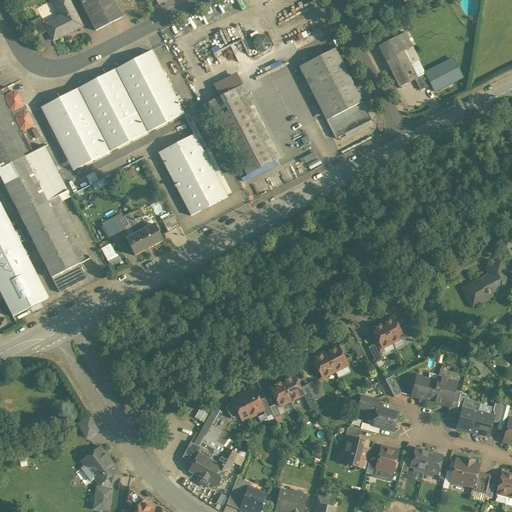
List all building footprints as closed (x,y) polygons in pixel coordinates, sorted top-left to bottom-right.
[(82,26),(68,0),(53,0),(60,14),(59,17),(45,24),(45,25),(48,31),(53,41),(82,26)] [(113,0),(79,0),(96,31),(122,17),(113,0)] [(41,17),(31,22),(38,36),(48,31),(45,25),(45,24),(41,17)] [(378,47),(397,37),(393,30),(375,40),(378,47)] [(255,33),(252,37),(251,41),(252,45),(254,49),(258,51),(262,51),(266,49),(269,46),(270,42),(270,38),(267,34),(263,32),(259,32),(255,33)] [(404,51),(411,65),(419,60),(405,33),(397,37),(378,47),(386,61),(404,51)] [(362,103),(335,49),(305,65),(332,117),(332,118),(362,103)] [(152,51),(41,108),(73,171),(184,114),(152,51)] [(400,87),(415,79),(418,78),(417,77),(411,65),(404,51),(386,61),(400,87)] [(453,59),(425,73),(431,85),(435,92),(463,77),(453,59)] [(332,117),(305,65),(300,67),(326,120),(332,117)] [(215,85),(221,96),(237,88),(243,99),(275,161),(282,158),(238,73),(215,85)] [(425,73),(417,77),(418,78),(415,79),(421,90),(431,85),(425,73)] [(14,91),(11,93),(7,87),(0,91),(0,109),(4,119),(23,109),(23,108),(24,104),(18,93),(14,91)] [(243,99),(237,88),(221,96),(208,103),(214,114),(216,118),(217,118),(247,176),(275,161),(243,99)] [(208,103),(203,106),(209,116),(214,114),(208,103)] [(362,103),(332,118),(332,117),(326,120),(336,139),(371,121),(362,103)] [(23,109),(4,119),(24,157),(33,153),(23,132),(33,127),(34,123),(28,112),(24,111),(23,109)] [(4,119),(0,120),(0,169),(24,157),(4,119)] [(195,135),(159,153),(191,216),(227,197),(195,135)] [(24,157),(0,169),(0,176),(52,278),(79,265),(91,259),(90,257),(89,257),(61,201),(58,196),(68,191),(45,146),(33,153),(24,157)] [(232,193),(213,157),(208,160),(226,196),(232,193)] [(94,173),(87,177),(91,184),(99,180),(94,173)] [(83,178),(76,181),(81,190),(88,187),(83,178)] [(71,196),(68,191),(58,196),(61,201),(71,196)] [(5,213),(0,203),(0,292),(3,298),(13,317),(31,307),(40,303),(48,298),(20,243),(25,241),(20,230),(15,233),(15,232),(5,213)] [(130,213),(111,223),(112,226),(126,219),(129,224),(135,221),(135,220),(134,220),(130,213)] [(174,214),(162,220),(168,233),(180,227),(174,214)] [(135,220),(135,221),(139,230),(147,226),(142,217),(135,220)] [(126,219),(112,226),(116,234),(130,227),(129,224),(126,219)] [(139,230),(135,221),(129,224),(130,227),(132,226),(133,228),(131,229),(133,233),(139,230)] [(111,223),(103,227),(109,238),(116,234),(112,226),(111,223)] [(147,226),(139,230),(148,247),(162,240),(153,223),(147,226)] [(133,233),(125,238),(134,255),(148,247),(139,230),(133,233)] [(111,244),(102,248),(106,258),(115,254),(111,244)] [(511,281),(502,261),(487,269),(491,276),(485,279),(484,278),(473,284),(481,299),(492,293),(504,290),(505,293),(511,289),(511,281)] [(79,265),(52,278),(59,293),(86,279),(79,265)] [(473,284),(464,289),(473,307),(482,302),(481,299),(473,284)] [(484,304),(505,293),(504,290),(492,293),(481,299),(482,302),(484,304)] [(394,318),(383,323),(393,343),(403,338),(399,330),(394,318)] [(393,343),(383,323),(372,329),(376,336),(374,337),(373,339),(375,344),(376,344),(380,352),(384,350),(383,348),(393,343)] [(409,325),(399,330),(403,338),(407,345),(417,340),(409,325)] [(397,350),(407,345),(403,338),(393,343),(397,350)] [(358,342),(352,345),(358,358),(364,355),(358,342)] [(383,358),(397,350),(393,343),(383,348),(384,350),(380,352),(383,358)] [(380,352),(376,344),(375,344),(368,347),(377,363),(384,360),(383,358),(380,352)] [(338,346),(325,352),(335,372),(348,366),(338,346)] [(325,352),(313,359),(323,378),(335,372),(325,352)] [(482,376),(488,373),(481,361),(475,364),(482,376)] [(348,366),(335,372),(338,378),(351,372),(348,366)] [(428,379),(417,376),(412,396),(431,402),(437,381),(436,381),(437,375),(429,373),(428,379)] [(293,375),(281,382),(291,401),(303,395),(303,394),(293,375)] [(402,394),(393,376),(386,380),(385,379),(394,397),(402,394)] [(437,381),(431,402),(450,407),(452,401),(457,382),(438,377),(437,381)] [(314,381),(307,385),(310,391),(314,400),(322,396),(314,381)] [(281,382),(270,387),(280,407),(291,401),(281,382)] [(245,393),(238,397),(238,398),(232,401),(233,403),(227,406),(226,409),(231,418),(233,419),(239,415),(242,421),(248,418),(248,419),(249,419),(256,415),(256,414),(263,410),(259,401),(254,390),(246,394),(246,393),(245,393)] [(314,400),(310,391),(303,394),(303,395),(311,411),(318,408),(314,400)] [(460,394),(458,403),(456,412),(461,413),(463,408),(464,405),(466,404),(468,396),(460,394)] [(379,401),(362,396),(358,408),(376,413),(377,407),(378,407),(379,401)] [(269,408),(264,398),(259,401),(263,410),(266,417),(273,414),(269,408)] [(452,401),(450,407),(446,418),(453,420),(456,412),(458,403),(452,401)] [(503,406),(495,404),(493,411),(494,413),(493,416),(494,416),(492,422),(498,423),(503,406)] [(275,405),(269,408),(273,414),(275,418),(280,415),(275,405)] [(205,424),(194,444),(191,442),(188,447),(196,452),(202,443),(205,436),(211,426),(220,410),(215,406),(211,413),(205,424)] [(378,407),(377,407),(376,413),(372,426),(379,428),(394,432),(399,413),(378,407)] [(195,418),(205,424),(211,413),(201,408),(195,418)] [(463,408),(461,413),(457,429),(473,433),(478,412),(463,408)] [(493,416),(478,412),(473,433),(488,437),(492,422),(494,416),(493,416)] [(90,418),(78,425),(86,437),(87,438),(98,431),(90,418)] [(505,420),(500,418),(497,430),(502,431),(505,420)] [(511,419),(511,421),(509,420),(503,441),(509,442),(510,441),(511,441),(511,419)] [(372,426),(362,423),(360,429),(361,429),(378,434),(379,428),(372,426)] [(222,431),(211,426),(205,436),(216,442),(222,431)] [(360,429),(351,427),(347,428),(345,438),(349,439),(357,441),(361,429),(360,429)] [(232,437),(222,431),(216,442),(226,448),(232,437)] [(357,441),(349,439),(345,454),(348,455),(345,463),(347,466),(350,467),(353,466),(354,465),(361,467),(362,461),(368,463),(370,456),(372,449),(367,448),(366,447),(367,443),(357,441)] [(220,459),(213,455),(215,450),(202,443),(196,452),(198,453),(193,464),(188,471),(217,487),(227,470),(227,469),(218,464),(220,459)] [(86,467),(88,467),(95,477),(97,479),(113,467),(113,466),(113,465),(105,455),(106,454),(105,453),(101,447),(84,459),(83,461),(83,463),(83,465),(85,466),(86,467)] [(196,452),(188,447),(182,458),(193,464),(198,453),(196,452)] [(238,455),(226,448),(220,459),(218,464),(227,469),(227,470),(229,471),(238,455)] [(398,453),(381,448),(379,458),(376,469),(377,469),(385,471),(385,470),(393,472),(394,469),(396,468),(397,463),(395,462),(398,453)] [(421,451),(415,449),(411,467),(415,468),(414,471),(423,473),(429,454),(422,453),(421,451)] [(435,456),(429,454),(423,473),(433,476),(434,473),(438,474),(442,456),(436,455),(435,456)] [(368,463),(365,474),(375,476),(377,469),(376,469),(379,458),(370,456),(368,463)] [(411,459),(405,457),(401,471),(407,472),(411,459)] [(444,482),(442,488),(443,488),(447,489),(448,490),(448,488),(450,482),(456,460),(450,459),(447,469),(444,482)] [(464,462),(456,460),(450,482),(464,486),(466,485),(473,487),(477,473),(479,466),(473,465),(472,463),(465,461),(464,462)] [(113,467),(97,479),(95,477),(95,479),(95,481),(97,482),(98,483),(100,484),(101,484),(102,483),(108,479),(111,484),(120,477),(113,467)] [(447,469),(442,467),(438,481),(444,482),(447,469)] [(511,482),(511,475),(502,472),(497,494),(495,502),(506,505),(508,497),(511,482)] [(491,477),(477,473),(473,487),(472,490),(486,494),(491,477)] [(237,478),(232,491),(239,494),(244,481),(237,478)] [(108,479),(102,483),(101,484),(100,487),(98,488),(97,489),(97,490),(96,491),(94,506),(95,507),(95,508),(96,509),(97,510),(110,511),(113,489),(111,489),(111,484),(108,479)] [(244,481),(239,494),(244,497),(247,490),(250,483),(244,481)] [(495,485),(489,483),(485,497),(491,499),(495,485)] [(145,499),(129,487),(126,502),(136,510),(142,502),(143,503),(145,499)] [(302,511),(306,496),(280,489),(275,511),(276,511),(276,510),(283,511),(302,511)] [(255,493),(247,490),(244,497),(240,507),(253,511),(259,511),(267,495),(256,491),(255,493)] [(484,502),(486,494),(472,490),(470,498),(484,502)] [(239,494),(232,491),(226,505),(239,510),(240,507),(244,497),(239,494)] [(338,500),(319,495),(317,503),(336,508),(338,500)] [(155,511),(158,509),(145,499),(143,503),(155,511)] [(155,511),(143,503),(142,502),(136,510),(134,511),(163,511),(158,508),(158,509),(155,511)] [(335,511),(336,508),(317,503),(314,511),(335,511)]
